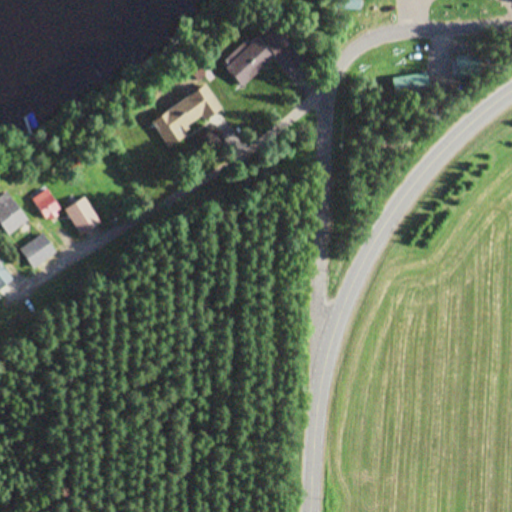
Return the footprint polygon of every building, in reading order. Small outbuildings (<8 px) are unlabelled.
[(357,0),(335,0),(335,10),(357,10),(357,0)] [(221,66),(239,86),(272,56),(289,41),(270,21),(221,66)] [(459,74),(471,71),(467,56),(455,59),(459,74)] [(393,99),(427,91),(423,72),(389,80),(393,99)] [(219,108),(202,84),(148,121),(165,145),(219,108)] [(29,200),(44,221),(59,210),(44,189),(29,200)] [(0,229),(5,235),(24,219),(4,195),(0,198),(0,229)] [(62,209),(78,235),(98,223),(82,197),(62,209)] [(17,250),(30,268),(53,252),(39,233),(17,250)] [(0,287),(10,278),(0,266),(0,287)]
